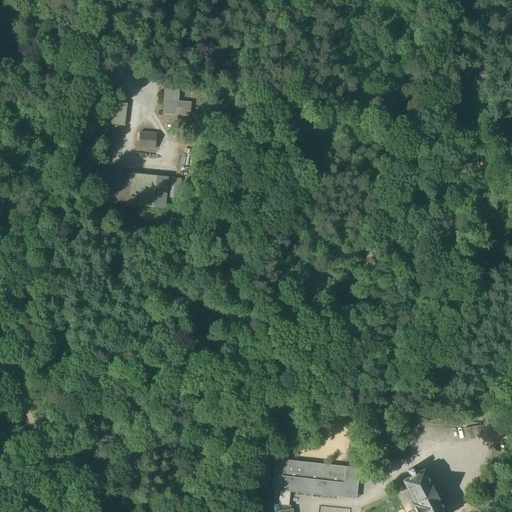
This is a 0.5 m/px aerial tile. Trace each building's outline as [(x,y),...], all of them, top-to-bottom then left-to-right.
[(178,89),(165,88),(163,114),(189,116),(190,102),(177,102),(178,89)] [(114,103),(107,102),(99,157),(109,158),(113,125),(111,124),(114,103)] [(127,103),(114,102),(114,103),(111,124),(113,125),(124,126),(127,103)] [(156,133),(140,132),(138,147),(155,149),(156,133)] [(145,158),(141,158),(140,160),(140,167),(151,168),(151,161),(145,160),(145,158)] [(177,167),(171,169),(176,182),(183,178),(177,167)] [(125,174),(102,172),(99,201),(122,203),(125,174)] [(139,175),(127,174),(125,193),(137,194),(139,175)] [(483,222),(424,246),(427,254),(486,230),(483,222)] [(482,424),(462,427),(464,439),(484,436),(482,424)] [(361,468),(275,459),(271,488),(261,487),(259,504),(262,504),(261,511),(258,511),(293,511),(293,508),(291,508),(291,506),(288,505),(290,492),(357,499),(361,468)] [(411,475),(401,480),(413,502),(410,504),(414,511),(445,511),(423,469),(415,474),(414,472),(412,468),(408,470),(410,474),(411,475)]
